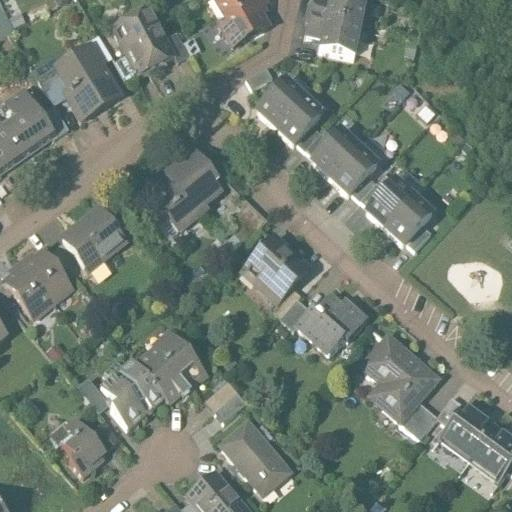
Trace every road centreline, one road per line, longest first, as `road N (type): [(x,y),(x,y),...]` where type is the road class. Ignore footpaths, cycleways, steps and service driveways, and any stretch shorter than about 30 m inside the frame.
road 1 (residential): [(511,390),(175,119)]
road 2 (residential): [(175,119),(0,238)]
road 3 (residential): [(175,119),(272,56),(292,0)]
